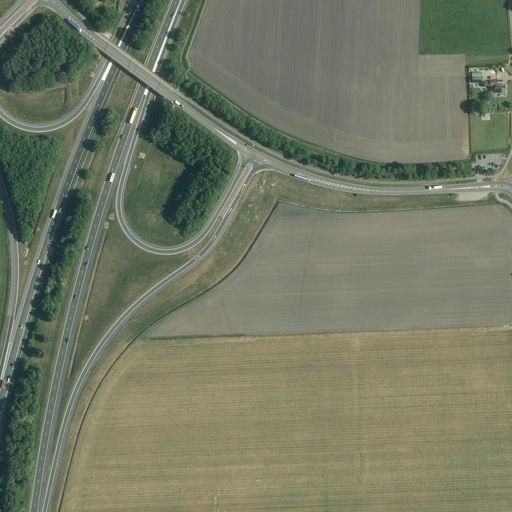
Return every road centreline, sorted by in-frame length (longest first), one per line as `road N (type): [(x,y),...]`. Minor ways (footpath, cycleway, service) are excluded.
road 1 (motorway): [(33,511),(82,271),(176,0)]
road 2 (motorway): [(145,0),(59,203),(0,406)]
road 3 (motorway): [(44,511),(61,432),(91,359),(129,311),(205,250),(258,161)]
road 4 (motorway): [(248,155),(192,245),(147,249),(119,218),(123,174),(179,0)]
road 5 (motorway): [(138,0),(76,115),(36,129),(0,112)]
road 6 (motorway): [(0,183),(16,257),(0,372)]
road 7 (track): [(511,328),(363,334)]
road 8 (primary): [(213,128),(97,41)]
road 9 (secondary): [(379,191),(256,152)]
road 10 (secondary): [(258,161),(338,189),(379,191)]
